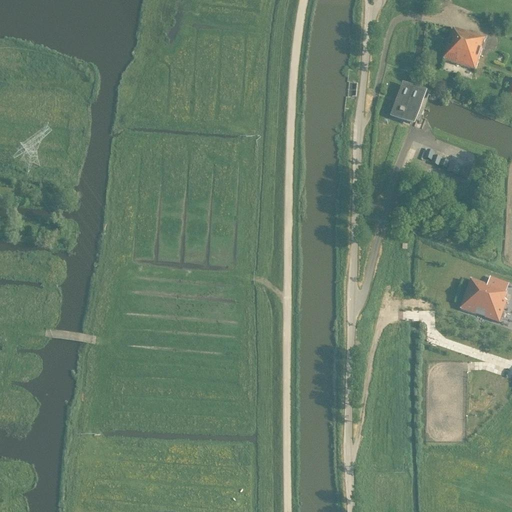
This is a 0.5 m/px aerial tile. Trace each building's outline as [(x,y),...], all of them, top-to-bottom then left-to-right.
[(444,59),(475,69),(485,38),(454,28),(444,59)] [(413,125),(416,117),(424,96),(404,88),(393,117),(413,125)] [(430,142),(427,149),(440,154),(443,147),(430,142)] [(411,164),(417,145),(410,143),(405,162),(411,164)] [(464,165),(470,156),(460,150),(454,159),(464,165)] [(498,323),(505,304),(507,300),(505,299),(508,292),(507,292),(510,283),(492,277),(489,286),(470,279),(460,309),(498,323)] [(478,390),(493,395),(497,385),(502,386),(505,378),(485,371),(478,390)]
